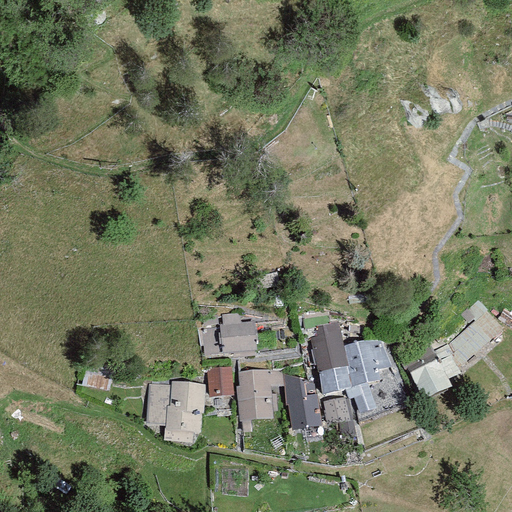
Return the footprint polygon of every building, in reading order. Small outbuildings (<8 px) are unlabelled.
[(450,356),(457,370),(503,332),(486,312),(478,301),(470,308),(476,315),(471,318),(475,323),(448,346),(453,354),(450,356)] [(217,315),(202,317),(203,328),(198,329),(199,347),(203,347),(204,358),(221,356),(221,358),(231,357),(231,361),(257,359),(253,324),(240,325),(239,314),(221,316),(221,317),(217,318),(217,315)] [(338,322),(314,327),(316,338),(310,339),(317,376),(318,376),(322,398),(353,391),(348,369),(343,347),(338,322)] [(380,338),(343,347),(348,369),(353,391),(380,384),(378,373),(392,369),(380,338)] [(453,354),(448,346),(432,352),(426,340),(394,354),(423,404),(450,392),(448,386),(460,377),(457,370),(450,356),(453,354)] [(230,369),(206,370),(209,401),(233,399),(230,369)] [(239,392),(270,390),(284,388),(283,376),(282,370),(237,374),(239,389),(239,392)] [(304,382),(283,376),(284,388),(285,407),(287,408),(292,434),(322,429),(316,396),(306,398),(304,382)] [(169,387),(147,385),(144,426),(165,428),(165,433),(200,436),(204,386),(170,383),(169,387)] [(239,392),(239,389),(236,389),(239,424),(273,422),(272,414),(277,414),(276,396),(271,396),(270,390),(239,392)] [(346,398),(323,404),(329,430),(352,424),(346,398)]
